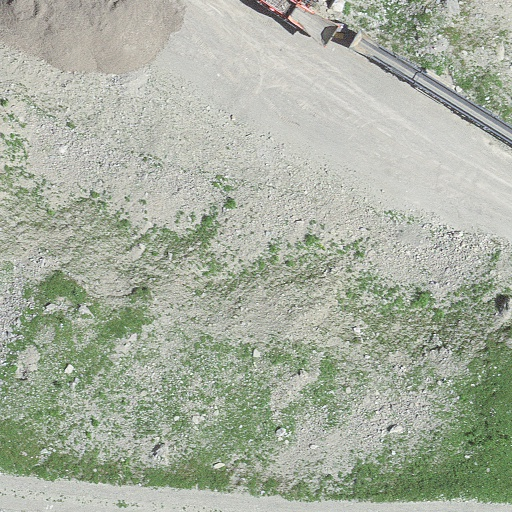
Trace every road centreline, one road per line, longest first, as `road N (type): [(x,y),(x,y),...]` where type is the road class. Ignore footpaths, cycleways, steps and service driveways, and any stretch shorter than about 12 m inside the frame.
road 1 (track): [(511,220),(160,123),(0,57)]
road 2 (track): [(209,511),(0,494)]
